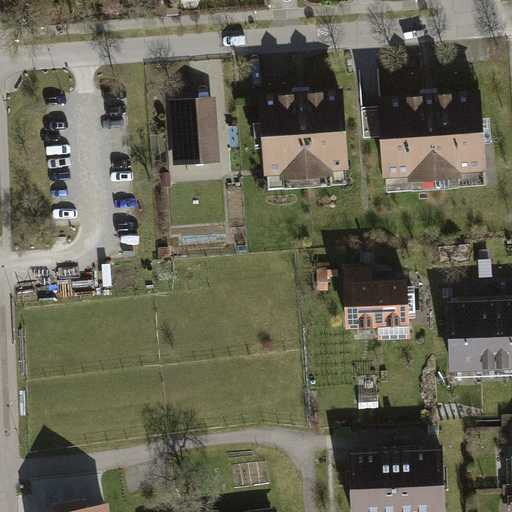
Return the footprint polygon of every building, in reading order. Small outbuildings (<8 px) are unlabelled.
[(296,98),(264,99),(265,127),(257,127),(259,152),(267,151),(268,179),(283,178),(284,185),(337,182),(336,175),(352,175),(348,95),(313,97),(313,92),(295,93),(296,98)] [(485,123),(484,97),(440,99),(440,93),(422,94),(423,100),(382,102),(387,183),(412,181),(412,188),(466,185),(466,178),(488,177),(487,149),(496,148),(494,123),(485,123)] [(223,166),(219,101),(171,104),(175,170),(223,166)] [(367,135),(379,135),(379,112),(367,112),(367,135)] [(496,264),(481,264),(482,282),(497,281),(496,264)] [(341,265),(318,267),(320,285),(342,283),(341,265)] [(377,273),(348,274),(350,334),(384,333),(385,345),(416,344),(415,285),(378,286),(377,273)] [(511,362),(509,301),(481,302),(485,372),(511,370),(511,362)] [(457,373),(485,372),(481,302),(453,304),(457,373)] [(397,453),(351,456),(354,511),(447,511),(443,450),(417,451),(416,442),(396,443),(397,453)]
